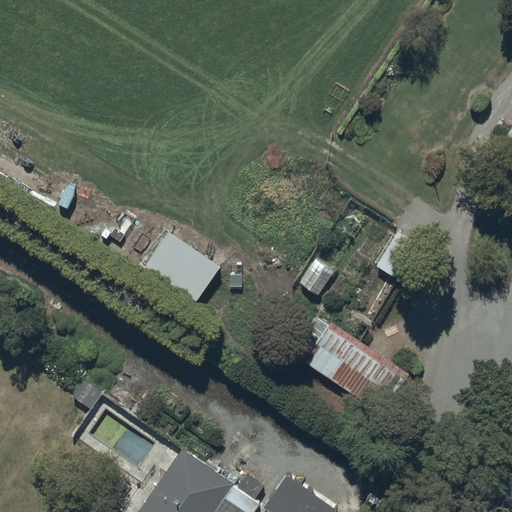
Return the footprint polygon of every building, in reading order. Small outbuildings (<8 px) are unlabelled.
[(173,233),(149,266),(200,304),(224,271),(173,233)] [(339,272),(317,258),(299,284),(321,298),(339,272)] [(340,333),(316,366),(369,404),(392,371),(340,333)] [(511,511),(511,441),(479,492),(509,511),(511,511)] [(218,511),(241,478),(190,445),(145,511),(218,511)] [(296,475),(271,507),(277,511),(333,511),(338,507),(296,475)]
